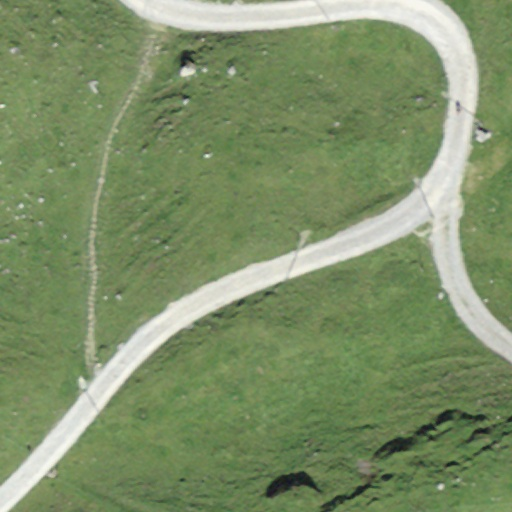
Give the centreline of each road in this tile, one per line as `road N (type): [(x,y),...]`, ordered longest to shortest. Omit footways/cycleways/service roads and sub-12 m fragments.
road 1 (track): [(151,0),(163,10),(222,17),(420,11),(454,33),(467,70),(461,128),(438,198),(164,326),(0,503)]
road 2 (track): [(438,198),(458,287),(511,347)]
